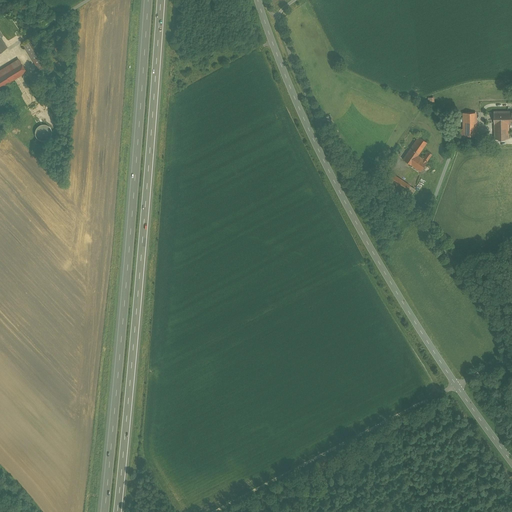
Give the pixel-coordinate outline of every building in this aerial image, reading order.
[(42,54),(33,39),(24,44),(33,60),(42,54)] [(19,59),(0,70),(0,88),(14,80),(22,75),(27,72),(19,59)] [(37,101),(22,75),(14,80),(22,94),(20,95),(27,107),(37,101)] [(475,112),(463,113),(464,129),(460,129),(461,136),(471,136),(477,135),(477,128),(475,128),(475,112)] [(509,112),(495,112),(495,124),(495,139),(509,138),(509,128),(509,112)] [(419,137),(410,150),(418,155),(427,142),(419,137)] [(418,155),(410,150),(403,159),(420,171),(432,154),(428,151),(423,158),(418,155)] [(412,187),(393,174),(387,182),(407,195),(412,187)]
